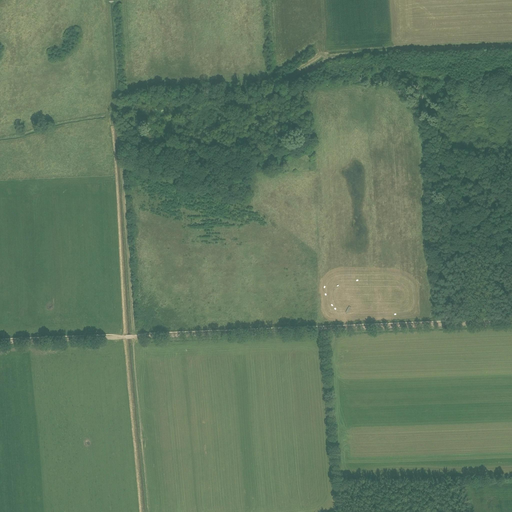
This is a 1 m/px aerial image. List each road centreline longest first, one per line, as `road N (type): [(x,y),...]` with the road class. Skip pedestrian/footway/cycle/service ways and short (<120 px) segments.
road 1 (track): [(511,322),(132,337)]
road 2 (track): [(123,338),(0,342)]
